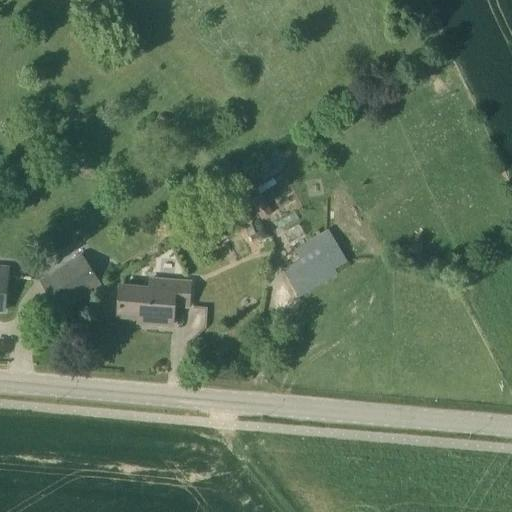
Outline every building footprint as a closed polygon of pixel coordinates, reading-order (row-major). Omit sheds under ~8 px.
[(249,169),(225,162),(217,188),(242,195),(249,169)] [(273,179),(258,189),(261,194),(276,184),(273,179)] [(260,195),(249,201),(254,211),(266,204),(260,195)] [(300,298),(337,275),(329,260),(342,252),(333,238),(300,258),(282,269),(300,298)] [(61,312),(102,286),(83,255),(42,281),(61,312)] [(0,311),(4,312),(8,268),(0,267),(0,311)] [(189,307),(191,283),(176,282),(175,291),(122,287),(119,317),(147,319),(148,324),(172,326),(174,306),(189,307)]
